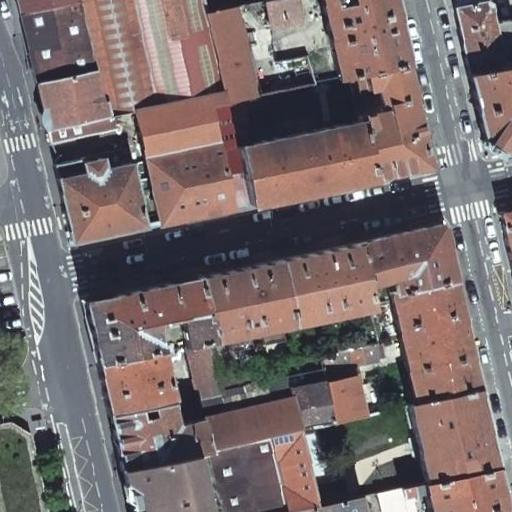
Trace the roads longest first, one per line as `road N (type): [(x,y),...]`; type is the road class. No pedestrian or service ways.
road 1 (residential): [(458,189),(51,276)]
road 2 (residential): [(511,427),(458,189)]
road 3 (residential): [(458,189),(415,0)]
road 4 (secondary): [(0,55),(33,194)]
road 5 (secondary): [(74,384),(102,511)]
